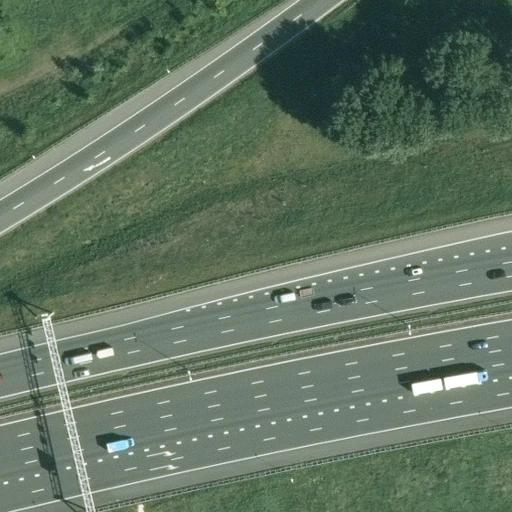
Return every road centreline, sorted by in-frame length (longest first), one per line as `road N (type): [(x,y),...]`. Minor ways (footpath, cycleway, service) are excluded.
road 1 (motorway): [(511,270),(151,340),(0,378)]
road 2 (motorway): [(0,455),(511,349)]
road 3 (motorway): [(318,0),(0,213)]
